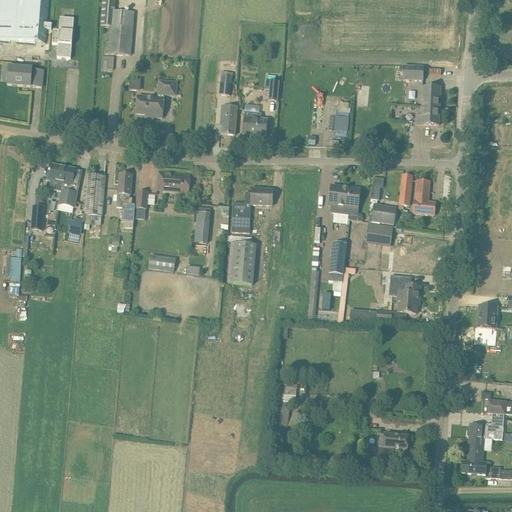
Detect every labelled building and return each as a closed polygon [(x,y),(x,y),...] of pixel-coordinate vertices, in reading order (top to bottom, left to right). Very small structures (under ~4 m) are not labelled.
[(48,0),(0,0),(0,40),(45,44),(48,0)] [(103,0),(103,7),(101,26),(110,27),(112,12),(112,0),(103,0)] [(134,14),(112,12),(110,27),(108,55),(130,57),(134,14)] [(53,31),(52,45),(58,46),(57,59),(71,60),(74,20),(60,19),(59,32),(53,31)] [(404,67),(403,81),(423,82),(424,68),(404,67)] [(32,70),(9,69),(7,86),(31,88),(33,88),(42,89),(43,71),(35,71),(32,71),(32,70)] [(233,74),(222,73),(219,96),(230,97),(233,74)] [(279,82),(265,81),(265,91),(269,91),(268,102),(277,103),(279,82)] [(176,85),(160,83),(158,99),(138,97),(136,115),(150,116),(150,118),(162,119),(164,96),(175,97),(176,85)] [(441,89),(422,88),(421,117),(416,117),(416,126),(439,126),(441,89)] [(338,105),(337,136),(350,136),(351,105),(338,105)] [(221,124),(223,125),(222,135),(235,137),(237,109),(222,108),(221,124)] [(262,115),(245,113),(242,136),(266,138),(268,121),(261,120),(262,115)] [(27,151),(26,161),(36,163),(37,153),(27,151)] [(63,192),(63,190),(77,193),(79,186),(72,185),(75,170),(51,165),(48,181),(55,183),(54,191),(62,192),(59,206),(74,209),(77,195),(63,192)] [(115,174),(115,183),(118,183),(118,184),(117,196),(117,202),(116,209),(122,209),(121,223),(124,223),(123,229),(133,229),(133,224),(134,224),(135,206),(132,205),(133,200),(130,200),(130,196),(131,196),(132,186),(132,176),(115,174)] [(191,177),(159,174),(157,191),(189,193),(191,177)] [(88,186),(85,216),(101,217),(104,187),(105,178),(89,176),(88,186)] [(412,178),(403,177),(399,206),(409,207),(412,178)] [(428,203),(430,183),(417,182),(415,202),(414,202),(413,214),(434,216),(436,204),(428,203)] [(357,215),(360,191),(332,187),(329,206),(332,206),(331,214),(349,217),(348,219),(350,221),(362,223),(363,221),(363,219),(362,217),(361,215),(357,215)] [(245,205),(245,206),(272,207),(273,191),(259,191),(259,190),(252,189),(252,194),(245,194),(245,205)] [(379,201),(380,190),(372,189),(371,201),(377,201),(379,201)] [(149,193),(138,192),(136,210),(137,210),(136,220),(145,221),(146,211),(147,211),(149,193)] [(371,201),(368,224),(371,225),(371,223),(374,206),(377,206),(377,201),(371,201)] [(245,205),(233,204),(232,234),(250,235),(250,234),(249,234),(250,209),(244,209),(245,206),(245,205)] [(371,223),(394,226),(396,210),(377,206),(374,206),(371,223)] [(44,208),(33,207),(32,231),(42,232),(44,208)] [(210,214),(198,213),(194,244),(207,245),(210,214)] [(84,221),(75,219),(72,233),(81,235),(84,221)] [(390,231),(368,229),(366,243),(390,247),(392,232),(390,231)] [(120,238),(113,237),(112,247),(119,248),(120,238)] [(256,246),(231,244),(227,284),(252,287),(256,246)] [(347,246),(333,245),(330,273),(344,275),(344,271),(344,269),(347,246)] [(175,259),(150,256),(148,270),(174,273),(175,259)] [(7,259),(6,277),(11,278),(10,283),(20,284),(21,260),(16,260),(7,259)] [(200,269),(187,267),(186,275),(199,277),(200,269)] [(348,274),(355,275),(355,270),(344,269),(344,271),(344,275),(338,325),(343,326),(348,274)] [(391,277),(389,297),(398,298),(398,303),(400,304),(399,314),(406,315),(416,315),(417,307),(419,307),(419,302),(421,288),(411,287),(411,279),(391,277)] [(323,295),(322,311),(330,311),(331,295),(323,295)] [(475,328),(474,345),(481,346),(488,347),(488,346),(496,347),(497,329),(496,329),(497,309),(479,307),(477,328),(475,328)] [(309,308),(308,324),(315,324),(316,308),(309,308)] [(368,322),(391,323),(392,314),(351,311),(350,322),(368,323),(368,322)] [(286,379),(274,378),(271,406),(273,406),(271,440),(286,442),(289,408),(295,408),(297,389),(285,388),(286,379)] [(466,436),(468,438),(469,438),(469,439),(484,440),(487,440),(502,441),(504,416),(511,416),(511,403),(488,402),(487,414),(492,415),(491,425),(487,425),(486,427),(470,426),(470,430),(468,430),(467,431),(466,436)] [(408,438),(377,435),(376,449),(379,449),(378,463),(365,462),(364,472),(377,473),(378,468),(394,469),(395,458),(393,458),(394,450),(407,451),(408,438)] [(484,440),(469,439),(467,462),(462,462),(461,474),(486,476),(487,464),(482,464),(484,440)]
